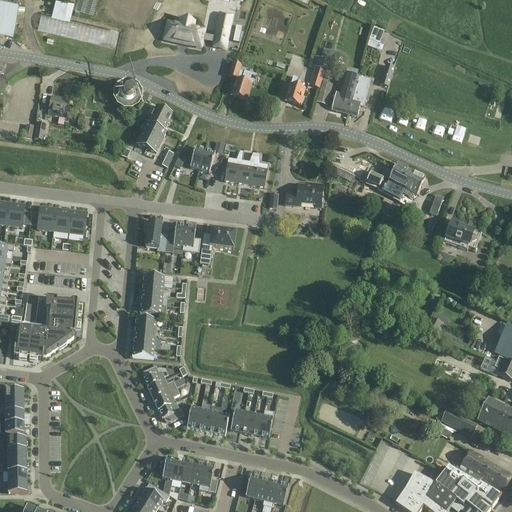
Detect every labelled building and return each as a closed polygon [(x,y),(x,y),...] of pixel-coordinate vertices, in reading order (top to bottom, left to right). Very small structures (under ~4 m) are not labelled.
[(0,0),(0,30),(13,33),(15,22),(18,5),(19,0),(0,0)] [(59,0),(55,0),(51,16),(64,19),(70,21),(71,17),(71,14),(72,11),(74,3),(68,1),(68,2),(59,0)] [(171,22),(168,40),(201,45),(202,40),(213,42),(212,45),(226,47),(230,16),(217,14),(214,35),(203,34),(204,27),(193,26),(194,21),(182,19),(181,24),(171,22)] [(367,47),(376,50),(383,32),(374,29),(367,47)] [(314,57),(312,67),(318,69),(326,70),(328,71),(331,61),(314,57)] [(246,101),(249,91),(251,85),(254,86),(257,76),(241,71),(242,67),(233,64),(228,78),(237,80),(232,97),(246,101)] [(386,66),(379,85),(387,88),(394,68),(386,66)] [(313,87),(321,89),(323,83),(326,70),(318,69),(313,87)] [(359,78),(357,78),(358,72),(347,69),(339,97),(336,96),(332,111),(349,116),(359,78)] [(286,102),(299,106),(302,96),(304,90),(298,88),(300,80),(293,78),(291,86),(290,85),(288,92),(289,92),(286,102)] [(357,118),(360,107),(364,108),(366,98),(370,81),(359,78),(349,116),(357,118)] [(320,93),(329,96),(332,86),(323,83),(321,89),(320,93)] [(121,101),(122,102),(123,103),(124,104),(125,104),(127,105),(128,105),(130,105),(131,104),(132,104),(134,103),(135,102),(135,100),(136,99),(136,98),(137,96),(137,95),(136,93),(136,92),(135,91),(134,90),(133,89),(131,88),(130,88),(129,87),(127,87),(126,88),(124,88),(123,89),(122,90),(121,91),(120,92),(119,94),(119,95),(119,97),(119,98),(120,100),(121,101)] [(73,114),(68,113),(70,102),(61,101),(61,99),(52,97),(51,99),(48,116),(71,121),(73,114)] [(148,123),(146,123),(156,128),(166,132),(165,131),(172,114),(156,107),(148,123)] [(511,123),(504,121),(502,127),(511,130),(511,128),(511,123)] [(146,123),(141,134),(151,139),(156,128),(146,123)] [(34,141),(46,143),(47,137),(43,137),(45,126),(38,125),(34,141)] [(24,138),(31,140),(34,128),(27,127),(24,138)] [(156,128),(151,139),(161,143),(166,132),(156,128)] [(454,131),(451,140),(458,142),(460,133),(454,131)] [(136,145),(146,150),(151,139),(141,134),(136,145)] [(466,145),(476,148),(479,139),(469,136),(466,145)] [(151,139),(146,150),(156,154),(161,143),(151,139)] [(213,153),(222,155),(223,151),(234,153),(236,146),(216,142),(213,153)] [(199,172),(205,152),(196,149),(190,169),(190,170),(190,169),(199,172)] [(121,157),(127,160),(130,153),(125,150),(121,157)] [(162,167),(167,169),(174,155),(169,152),(162,167)] [(214,154),(205,152),(199,172),(209,174),(208,175),(209,175),(215,154),(214,154)] [(228,160),(224,183),(238,185),(242,162),(243,153),(240,152),(236,161),(228,160)] [(242,162),(238,185),(252,188),(257,155),(253,155),(249,163),(242,162)] [(257,155),(252,188),(264,190),(268,167),(260,165),(260,156),(257,155)] [(174,166),(180,169),(185,159),(178,156),(174,166)] [(408,170),(397,164),(388,181),(405,190),(410,180),(405,177),(408,170)] [(426,178),(408,170),(405,177),(410,180),(405,190),(415,195),(417,196),(426,178)] [(366,182),(379,189),(384,179),(371,172),(366,182)] [(184,183),(191,186),(193,180),(187,178),(184,183)] [(323,187),(313,186),(312,188),(298,187),(297,195),(287,194),(285,207),(300,208),(301,206),(316,207),(316,210),(320,211),(323,187)] [(277,211),(278,201),(278,197),(270,196),(268,210),(271,210),(277,211)] [(0,202),(0,227),(5,228),(8,204),(0,202)] [(8,204),(5,228),(22,230),(23,226),(25,213),(26,206),(8,204)] [(427,224),(434,227),(441,209),(434,206),(427,224)] [(37,228),(37,232),(52,234),(55,210),(40,208),(39,215),(37,228)] [(55,210),(52,234),(68,236),(71,212),(55,210)] [(71,212),(68,236),(69,236),(83,238),(84,238),(85,238),(85,232),(88,214),(71,212)] [(444,243),(467,252),(468,249),(475,252),(478,244),(482,234),(460,226),(461,225),(452,221),(448,231),(444,243)] [(145,249),(158,251),(157,253),(164,254),(166,238),(160,237),(162,225),(148,223),(148,226),(146,226),(145,234),(147,235),(145,249)] [(176,226),(173,247),(174,247),(183,248),(182,253),(183,253),(186,227),(177,226),(176,226)] [(195,229),(186,227),(183,253),(199,255),(201,242),(194,241),(196,228),(195,228),(195,229)] [(204,236),(200,265),(209,266),(211,248),(233,250),(235,234),(212,231),(211,237),(204,236)] [(0,245),(0,259),(6,260),(7,252),(13,253),(13,248),(8,247),(0,245)] [(231,255),(224,277),(232,279),(238,257),(231,255)] [(0,259),(0,272),(4,273),(5,265),(11,266),(12,261),(6,260),(0,259)] [(0,272),(0,285),(2,286),(3,278),(9,279),(10,274),(4,273),(0,272)] [(143,277),(143,287),(163,289),(164,279),(165,279),(143,277)] [(143,287),(142,296),(162,298),(163,289),(143,287)] [(28,296),(24,324),(35,325),(39,298),(28,296)] [(142,296),(141,306),(162,308),(162,307),(162,298),(142,296)] [(18,330),(14,358),(43,362),(58,351),(57,350),(65,344),(66,346),(73,340),(74,340),(74,337),(76,337),(79,304),(46,301),(45,311),(50,311),(48,334),(18,330)] [(166,308),(162,307),(162,308),(141,306),(140,315),(140,316),(166,318),(166,308)] [(466,311),(463,316),(465,320),(470,322),(473,315),(466,311)] [(356,317),(361,325),(365,323),(360,314),(356,317)] [(0,316),(0,326),(8,328),(10,318),(0,316)] [(136,320),(135,330),(156,331),(156,322),(157,322),(157,321),(135,319),(135,320),(136,320)] [(441,326),(430,320),(423,334),(435,340),(441,326)] [(135,330),(134,339),(155,341),(156,331),(135,330)] [(134,339),(133,349),(154,350),(155,341),(134,339)] [(503,347),(499,356),(506,359),(511,361),(511,346),(510,350),(503,347)] [(153,360),(154,350),(133,349),(132,358),(132,359),(153,361),(153,360)] [(511,382),(511,364),(498,358),(497,363),(485,358),(480,370),(497,377),(497,376),(511,383),(511,382)] [(317,381),(319,373),(296,367),(294,372),(293,376),(317,381)] [(144,381),(147,389),(165,381),(161,373),(158,374),(155,368),(142,374),(145,380),(143,381),(143,382),(144,381)] [(148,390),(153,401),(176,390),(173,383),(167,386),(165,381),(147,389),(147,390),(148,390)] [(158,413),(175,405),(173,400),(179,398),(176,390),(153,401),(158,412),(158,413)] [(5,392),(0,392),(0,403),(5,403),(24,403),(24,392),(5,392)] [(476,422),(511,439),(511,411),(487,399),(476,422)] [(24,403),(5,403),(5,414),(24,414),(24,403)] [(179,412),(175,405),(158,413),(162,420),(161,421),(162,421),(164,420),(165,424),(170,425),(184,419),(181,412),(179,412)] [(187,429),(197,431),(201,411),(191,409),(191,408),(187,430),(187,429)] [(201,411),(197,431),(206,433),(210,413),(201,411)] [(231,432),(240,434),(244,414),(235,412),(235,411),(234,411),(230,433),(231,433),(231,432)] [(263,418),(259,438),(268,440),(269,441),(270,432),(271,430),(273,419),(274,414),(264,412),(263,418)] [(210,413),(206,433),(215,435),(219,415),(210,413)] [(441,423),(472,437),(477,427),(446,413),(441,423)] [(24,414),(5,414),(5,424),(24,424),(24,414)] [(244,414),(240,434),(249,436),(254,416),(244,414)] [(219,415),(215,435),(225,437),(224,437),(225,438),(229,416),(229,417),(219,415)] [(254,416),(249,436),(259,438),(263,418),(254,416)] [(415,421),(411,429),(415,431),(420,424),(415,421)] [(5,424),(0,424),(0,436),(24,436),(24,424),(5,424)] [(449,440),(452,435),(437,427),(434,432),(449,440)] [(26,440),(2,441),(2,452),(26,451),(26,440)] [(26,451),(2,452),(3,462),(27,462),(26,451)] [(482,481),(503,493),(511,478),(511,477),(470,452),(457,474),(479,485),(482,481)] [(172,482),(176,461),(167,459),(162,480),(163,480),(172,482)] [(181,484),(186,463),(176,461),(172,482),(181,484)] [(27,462),(3,462),(3,474),(7,474),(27,473),(27,462)] [(181,484),(191,486),(195,465),(186,463),(181,484)] [(204,467),(195,465),(191,486),(200,487),(199,492),(204,467)] [(204,467),(199,492),(215,496),(218,483),(212,481),(214,469),(204,467)] [(461,511),(489,511),(501,498),(492,493),(479,485),(457,474),(448,469),(434,487),(414,475),(414,477),(415,478),(460,511),(461,511)] [(27,473),(7,474),(7,484),(27,484),(27,473)] [(251,478),(251,477),(245,498),(246,499),(246,498),(255,501),(260,480),(251,478)] [(459,511),(460,511),(415,478),(395,506),(404,511),(420,511),(423,509),(427,511),(448,511),(451,509),(455,511),(459,511)] [(263,508),(269,483),(260,480),(255,501),(264,503),(263,508)] [(272,510),(279,485),(269,483),(263,508),(272,510)] [(27,484),(7,484),(8,495),(27,495),(27,484)] [(288,487),(288,488),(279,485),(272,510),(273,510),(274,505),(283,508),(289,487),(288,487)] [(145,491),(140,499),(158,510),(163,502),(166,504),(169,498),(158,491),(154,496),(145,490),(145,491)] [(180,493),(178,500),(185,502),(186,495),(180,493)] [(135,507),(142,511),(156,511),(158,510),(140,499),(135,507)]
